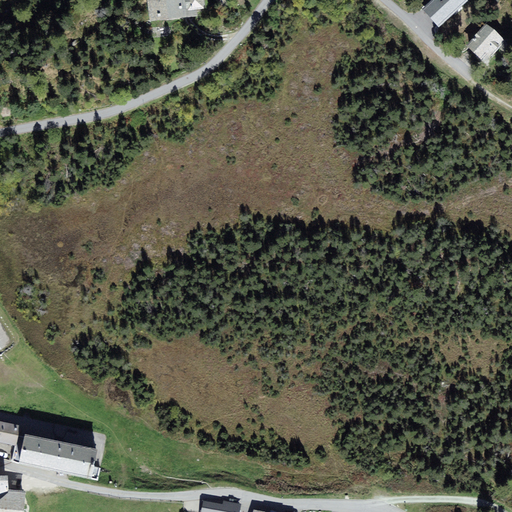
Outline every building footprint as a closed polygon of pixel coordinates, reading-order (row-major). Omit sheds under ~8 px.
[(146,0),(149,21),(187,17),(186,11),(192,10),(204,9),(202,0),(146,0)] [(467,0),(432,0),(423,9),(439,27),(468,1),(467,0)] [(506,41),(486,23),(466,45),(479,56),(482,59),(487,54),(491,58),(506,41)] [(20,425),(0,421),(0,442),(17,447),(20,425)] [(98,449),(26,434),(20,463),(54,471),(91,479),(98,449)] [(0,498),(9,490),(8,475),(0,475),(0,474),(0,498)] [(15,490),(9,490),(0,498),(0,511),(24,511),(27,491),(15,490)] [(239,511),(241,504),(223,501),(222,505),(216,503),(204,501),(201,511),(239,511)]
